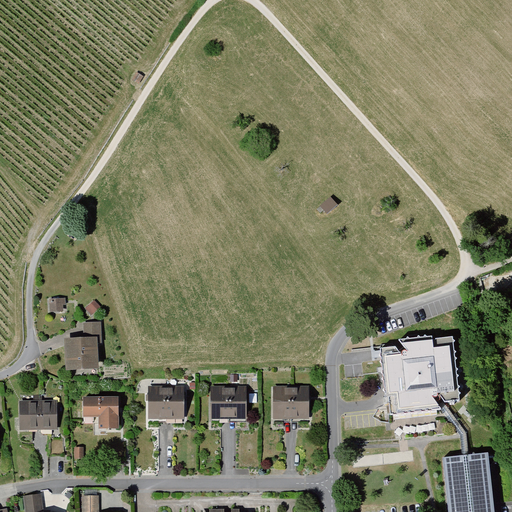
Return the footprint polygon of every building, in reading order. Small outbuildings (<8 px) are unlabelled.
[(131,81),(138,87),(144,79),(137,73),(131,81)] [(332,198),(321,208),(328,216),(339,206),(332,198)] [(63,297),(48,298),(49,312),(64,311),(63,297)] [(67,339),(68,374),(100,373),(99,341),(103,341),(102,322),(87,323),(87,338),(67,339)] [(398,402),(399,419),(445,415),(444,403),(464,401),(460,346),(439,348),(439,339),(406,342),(406,352),(384,353),(385,356),(388,402),(398,402)] [(274,388),(273,421),(293,421),(293,389),(274,388)] [(149,389),(149,420),(168,420),(169,389),(149,389)] [(186,389),(169,389),(168,420),(185,420),(186,389)] [(211,420),(230,420),(230,389),(212,389),(211,420)] [(248,390),(230,389),(230,420),(248,420),(248,390)] [(311,389),(293,389),(293,421),(311,420),(311,389)] [(82,399),(82,421),(101,421),(101,432),(122,432),(122,399),(82,399)] [(40,402),(16,403),(17,433),(41,432),(40,402)] [(62,402),(40,402),(41,432),(62,432),(62,402)] [(63,441),(48,442),(48,457),(63,457),(63,441)] [(85,450),(75,449),(75,460),(84,460),(85,450)] [(496,511),(489,459),(444,466),(450,511),(496,511)] [(42,495),(23,498),(24,511),(40,511),(45,511),(42,495)] [(102,511),(103,499),(80,498),(79,511),(102,511)]
